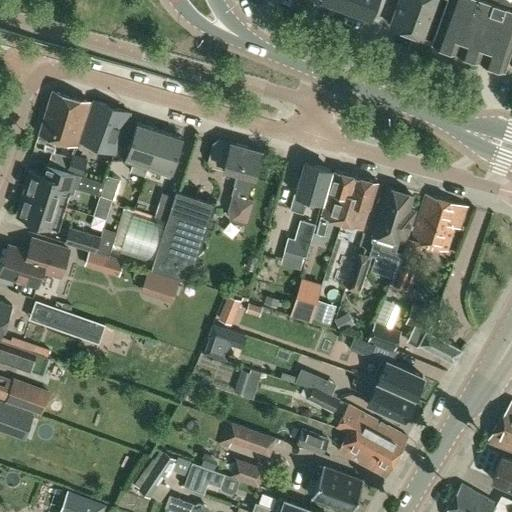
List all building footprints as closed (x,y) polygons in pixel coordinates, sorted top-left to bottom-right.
[(348,0),(346,8),(370,17),(376,0),(348,0)] [(425,37),(438,0),(398,0),(390,24),(425,37)] [(511,0),(444,0),(431,40),(504,67),(511,43),(511,0)] [(76,144),(89,100),(51,89),(38,133),(76,144)] [(114,152),(128,112),(94,100),(80,140),(114,152)] [(144,175),(146,167),(159,129),(136,121),(124,159),(133,162),(130,170),(144,175)] [(181,136),(159,129),(146,167),(169,174),(181,136)] [(249,197),(261,149),(230,141),(219,138),(214,141),(209,157),(212,163),(223,166),(223,167),(237,171),(231,194),(232,194),(228,209),(232,217),(248,222),(254,199),(249,197)] [(66,170),(70,156),(52,151),(48,164),(66,170)] [(70,156),(66,170),(78,174),(82,175),(83,174),(88,158),(72,153),(70,156)] [(322,200),(331,168),(305,161),(301,177),(298,176),(289,209),(303,213),(307,196),(322,200)] [(29,169),(23,191),(65,204),(70,185),(74,186),(78,174),(66,170),(48,164),(42,162),(39,172),(29,169)] [(341,222),(355,175),(335,169),(315,233),(323,235),(328,218),(341,222)] [(82,175),(78,174),(74,186),(99,194),(103,180),(83,174),(82,175)] [(362,230),(377,180),(355,175),(341,222),(362,230)] [(395,250),(399,239),(405,240),(415,210),(408,208),(412,194),(388,187),(373,232),(376,233),(370,253),(376,255),(372,266),(394,273),(400,252),(395,250)] [(190,280),(214,201),(175,188),(173,194),(161,191),(153,214),(165,218),(150,267),(190,280)] [(58,227),(65,204),(23,191),(16,214),(58,227)] [(467,204),(426,193),(411,238),(409,237),(391,282),(406,288),(416,262),(415,262),(422,242),(446,250),(454,225),(460,227),(467,204)] [(283,250),(303,256),(305,257),(316,224),(300,219),(294,238),(287,236),(283,250)] [(102,225),(99,235),(95,249),(108,253),(116,229),(102,225)] [(94,251),(95,249),(99,235),(69,226),(64,241),(94,251)] [(60,274),(68,247),(31,236),(27,249),(8,243),(0,268),(0,271),(37,283),(42,268),(60,274)] [(346,284),(359,288),(367,263),(354,259),(346,284)] [(143,282),(174,291),(178,276),(148,267),(143,282)] [(242,321),(251,296),(233,290),(225,316),(242,321)] [(290,316),(310,322),(316,301),(296,294),(290,316)] [(0,335),(1,336),(12,303),(0,298),(0,335)] [(54,302),(49,320),(98,336),(104,318),(54,302)] [(407,321),(428,328),(434,312),(414,304),(407,321)] [(374,321),(368,339),(394,348),(400,330),(374,321)] [(209,336),(203,351),(220,357),(230,328),(213,322),(208,336),(209,336)] [(455,362),(462,349),(426,329),(419,342),(455,362)] [(373,343),(354,335),(349,348),(367,356),(373,343)] [(49,355),(11,342),(0,338),(0,358),(43,373),(49,355)] [(372,379),(376,380),(413,396),(422,375),(382,357),(372,379)] [(243,394),(250,371),(242,369),(234,391),(243,394)] [(332,395),(337,385),(301,369),(294,384),(310,389),(313,385),(332,395)] [(7,399),(41,411),(48,390),(14,378),(7,399)] [(403,417),(413,396),(376,380),(367,401),(403,417)] [(333,412),(340,398),(313,385),(306,398),(333,412)] [(497,421),(511,426),(511,399),(497,421)] [(0,403),(0,426),(24,435),(32,413),(1,401),(0,403)] [(337,425),(349,429),(398,454),(408,435),(349,403),(343,414),(337,425)] [(511,450),(511,426),(497,421),(486,440),(511,450)] [(296,443),(323,453),(329,437),(302,427),(296,443)] [(269,453),(274,438),(247,429),(242,444),(269,453)] [(349,429),(338,449),(387,475),(398,454),(349,429)] [(165,451),(138,489),(148,497),(175,459),(165,451)] [(511,459),(502,455),(492,478),(511,486),(511,459)] [(231,474),(257,483),(263,468),(236,459),(231,474)] [(187,475),(184,486),(204,493),(208,481),(220,486),(225,472),(199,463),(192,460),(187,475)] [(352,510),(363,480),(323,465),(312,495),(352,510)] [(443,511),(491,511),(496,503),(460,482),(443,511)] [(101,511),(104,503),(69,491),(61,511),(101,511)] [(191,511),(195,503),(169,493),(164,506),(181,511),(191,511)] [(321,511),(285,499),(280,497),(275,500),(273,508),(255,501),(252,511),(255,511),(321,511)]
